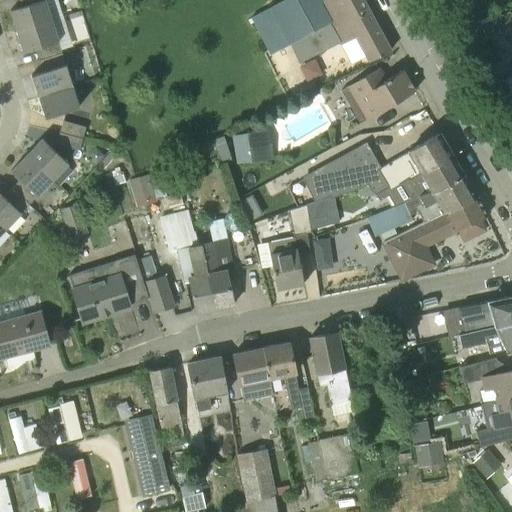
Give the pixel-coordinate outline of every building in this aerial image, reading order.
[(45,0),(19,0),(22,6),(10,10),(17,32),(52,21),(45,0)] [(362,0),(280,0),(251,17),(270,54),(289,44),(299,64),(339,43),(340,45),(342,44),(356,38),(369,61),(390,51),(362,0)] [(502,32),(497,20),(482,27),(488,39),(502,32)] [(52,21),(17,32),(24,53),(36,49),(39,60),(62,53),(52,21)] [(62,53),(39,60),(43,71),(31,75),(38,97),(73,86),(62,53)] [(373,71),(347,87),(353,97),(349,100),(362,122),(381,111),(415,91),(402,70),(381,83),(373,71)] [(511,73),(504,77),(501,83),(511,106),(511,73)] [(73,86),(38,97),(45,118),(79,107),(73,86)] [(62,121),(59,133),(82,139),(85,127),(62,121)] [(253,162),(273,159),(268,128),(248,131),(248,133),(252,161),(253,162)] [(82,139),(59,133),(56,144),(79,150),(82,139)] [(252,161),(248,133),(232,135),(236,163),(252,161)] [(389,187),(450,152),(440,134),(380,170),(367,146),(319,173),(304,181),(314,203),(321,200),(330,196),(331,198),(345,193),(345,194),(364,187),(363,184),(367,182),(375,196),(389,187)] [(231,158),(223,136),(214,139),(221,161),(231,158)] [(26,155),(52,180),(68,163),(42,138),(26,155)] [(207,143),(199,147),(202,153),(211,149),(207,143)] [(91,160),(96,164),(104,154),(95,147),(91,152),(91,160)] [(420,196),(461,172),(450,152),(389,187),(375,196),(377,201),(388,195),(395,205),(403,202),(420,196)] [(52,180),(26,155),(11,171),(20,179),(11,188),(29,205),(52,180)] [(425,222),(476,197),(461,172),(420,196),(403,202),(395,205),(366,218),(375,237),(412,220),(409,215),(420,210),(425,222)] [(135,200),(154,194),(147,174),(129,180),(135,200)] [(29,205),(11,188),(4,196),(0,192),(0,224),(5,229),(29,205)] [(166,196),(169,207),(183,204),(180,193),(166,196)] [(251,194),(238,201),(249,222),(263,214),(251,194)] [(476,197),(425,222),(427,224),(384,246),(399,278),(433,262),(426,246),(456,231),(486,217),(476,197)] [(307,205),(310,230),(328,224),(321,200),(314,203),(307,205)] [(70,238),(88,233),(79,203),(61,209),(70,238)] [(311,232),(310,230),(307,205),(289,210),(295,237),(267,243),(277,290),(304,285),(297,253),(309,252),(307,234),(311,232)] [(198,245),(188,210),(160,218),(167,240),(171,252),(177,251),(185,282),(190,281),(196,313),(215,309),(202,244),(198,245)] [(226,239),(214,241),(202,244),(215,309),(233,305),(226,272),(233,270),(226,239)] [(348,252),(350,263),(361,262),(359,250),(348,252)] [(69,275),(73,289),(72,290),(83,322),(130,307),(129,304),(148,297),(134,254),(114,260),(115,265),(101,270),(99,265),(69,275)] [(165,275),(144,282),(153,312),(175,306),(165,275)] [(459,335),(511,323),(511,297),(458,308),(459,310),(442,315),(443,319),(439,321),(437,314),(407,322),(407,320),(390,324),(395,347),(410,343),(411,346),(448,337),(459,335)] [(40,313),(0,324),(0,357),(48,344),(40,313)] [(511,323),(459,335),(461,348),(489,341),(488,337),(498,334),(506,350),(511,348),(511,323)] [(337,333),(309,339),(320,387),(327,385),(331,404),(352,400),(337,333)] [(263,348),(269,380),(284,377),(291,410),(301,408),(303,419),(314,417),(308,387),(298,389),(288,343),(263,348)] [(269,380),(263,348),(234,354),(244,401),(273,395),(269,380)] [(220,357),(188,364),(198,412),(210,409),(207,397),(227,393),(220,357)] [(493,387),(497,400),(511,396),(511,369),(500,373),(496,357),(459,367),(464,383),(482,379),(485,389),(493,387)] [(169,367),(149,371),(158,420),(165,444),(183,440),(169,367)] [(511,396),(497,400),(500,413),(491,415),(494,426),(476,431),(480,447),(511,439),(511,396)] [(63,404),(61,397),(52,399),(54,406),(63,404)] [(142,497),(169,490),(151,414),(124,420),(142,497)] [(394,450),(404,445),(397,430),(387,434),(394,450)] [(349,434),(320,440),(328,478),(358,472),(349,434)] [(328,478),(320,440),(307,443),(316,481),(328,478)] [(418,469),(445,465),(441,441),(414,445),(418,469)] [(246,501),(274,496),(275,496),(266,449),(237,455),(246,501)] [(487,478),(502,466),(488,449),(473,461),(487,478)] [(400,464),(410,463),(409,453),(399,454),(400,464)] [(198,511),(197,508),(206,506),(202,491),(194,493),(192,486),(180,489),(181,496),(185,510),(182,511),(198,511)] [(277,511),(274,496),(246,501),(241,502),(243,511),(277,511)]
